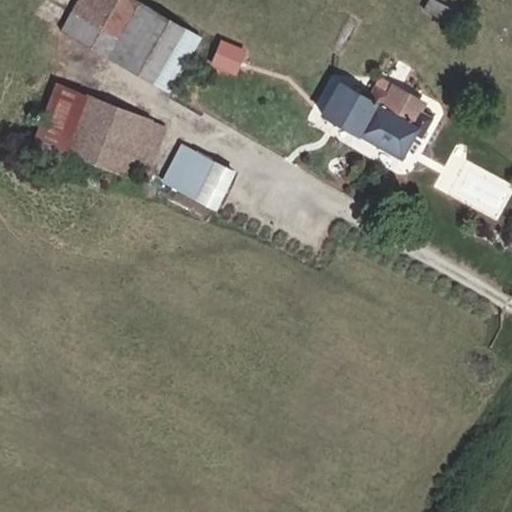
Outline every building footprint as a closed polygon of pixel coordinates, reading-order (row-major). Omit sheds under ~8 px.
[(81,0),(63,31),(174,95),(206,40),(136,0),(81,0)] [(455,10),(431,0),(426,0),(422,12),(449,23),(455,10)] [(211,64),(238,74),(247,48),(220,39),(211,64)] [(393,86),(378,77),(375,84),(389,92),(393,86)] [(433,118),(419,110),(423,103),(393,86),(389,92),(375,84),(367,98),(339,82),(321,113),(354,132),(400,158),(414,135),(421,139),(433,118)] [(66,152),(88,97),(55,84),(29,151),(62,164),(66,152)] [(92,162),(113,106),(88,97),(66,152),(92,162)] [(151,167),(166,127),(113,106),(92,162),(129,177),(135,161),(151,167)] [(354,132),(321,113),(315,124),(348,142),(354,132)] [(408,163),(421,139),(414,135),(400,158),(408,163)] [(214,209),(233,170),(182,144),(163,182),(214,209)]
